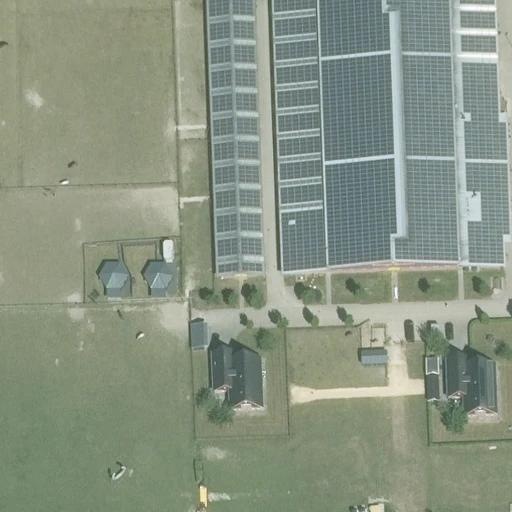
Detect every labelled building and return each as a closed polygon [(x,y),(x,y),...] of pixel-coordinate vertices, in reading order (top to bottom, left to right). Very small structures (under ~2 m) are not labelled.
[(250,0),(209,0),(220,280),(261,278),(250,0)] [(491,0),(280,0),(291,275),(501,268),(499,219),(506,219),(503,123),(496,123),(491,0)] [(173,247),(171,245),(165,245),(163,247),(163,262),(166,264),(172,263),(173,261),(173,247)] [(106,297),(121,297),(121,292),(128,279),(121,267),(106,267),(99,279),(106,292),(106,297)] [(151,292),(151,297),(166,297),(166,292),(173,279),(166,267),(151,267),(144,279),(151,292)] [(203,352),(203,327),(191,328),(192,352),(203,352)] [(232,362),(231,355),(215,356),(216,394),(231,393),(232,412),(264,411),(262,361),(232,362)] [(362,356),(362,367),(387,367),(387,355),(362,356)] [(466,369),(465,361),(449,362),(450,400),(466,400),(466,418),(498,417),(496,367),(466,369)] [(428,379),(429,402),(441,401),(440,379),(428,379)]
